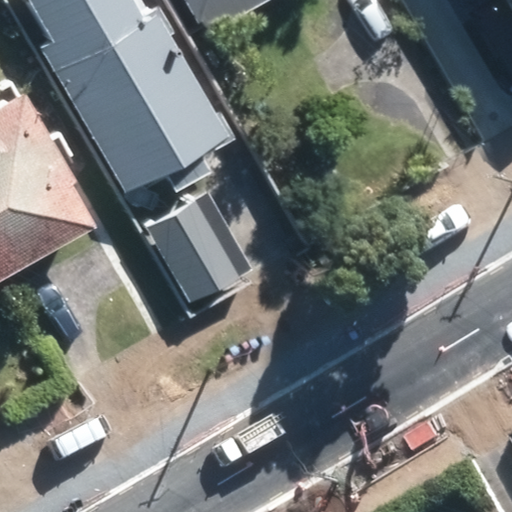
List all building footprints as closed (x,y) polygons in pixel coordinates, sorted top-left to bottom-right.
[(162,26),(147,1),(128,12),(120,0),(17,0),(40,37),(29,43),(114,186),(127,179),(131,187),(225,132),(208,104),(204,107),(157,29),(162,26)] [(176,0),(187,19),(193,15),(200,25),(245,0),(176,0)] [(511,0),(487,0),(511,42),(511,0)] [(0,263),(2,267),(87,220),(62,175),(67,172),(16,84),(0,93),(0,263)] [(184,194),(137,221),(179,294),(227,267),(184,194)]
